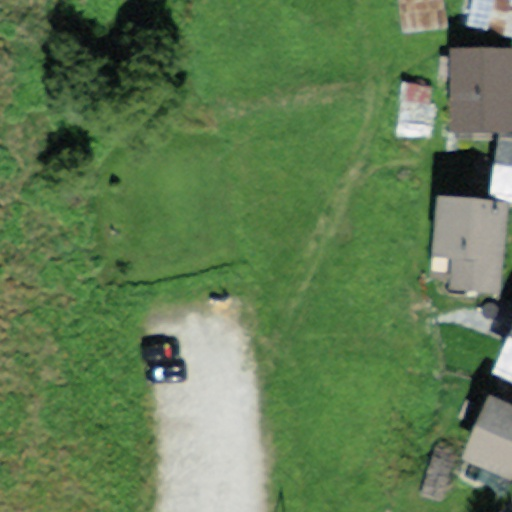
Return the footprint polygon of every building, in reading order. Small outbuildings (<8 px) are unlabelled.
[(440,36),(436,0),(418,0),(400,2),(404,40),(440,36)] [(511,5),(500,2),(490,38),(511,44),(511,5)] [(511,138),(511,131),(511,60),(459,60),(458,138),(511,138)] [(428,164),(430,113),(401,112),(400,163),(428,164)] [(511,211),(511,147),(503,147),(497,210),(511,211)] [(501,301),(506,217),(446,214),(441,298),(501,301)] [(511,398),(511,369),(502,394),(511,398)] [(511,485),(511,420),(496,414),(472,469),(511,485)]
